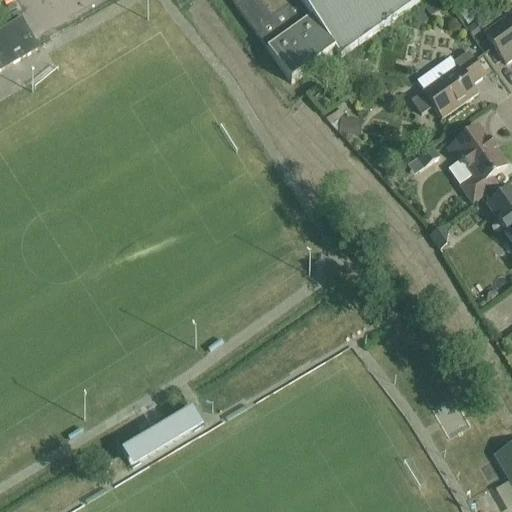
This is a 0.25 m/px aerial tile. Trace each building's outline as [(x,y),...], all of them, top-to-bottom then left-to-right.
[(254,0),(229,0),(293,89),(337,57),(299,4),(271,24),(267,18),(254,0)] [(254,0),(267,18),(271,24),(299,4),(337,57),(342,63),(428,0),(254,0)] [(437,2),(425,10),(426,12),(431,19),(443,11),(438,4),(437,2)] [(511,19),(486,37),(507,67),(511,63),(511,19)] [(0,75),(38,53),(20,24),(0,35),(0,75)] [(474,28),(467,33),(476,44),(482,39),(474,28)] [(471,56),(456,66),(459,70),(410,104),(421,121),(434,112),(442,124),(480,97),(474,89),(488,79),(471,56)] [(341,111),(330,119),(334,125),(346,117),(341,111)] [(343,121),(341,137),(362,139),(364,123),(343,121)] [(462,161),(474,180),(466,185),(464,195),(473,207),(498,190),(492,180),(508,169),(481,131),(451,152),(459,163),(462,161)] [(415,166),(409,170),(415,179),(421,175),(440,162),(434,153),(415,166)] [(511,192),(511,191),(488,208),(506,234),(505,235),(511,244),(511,192)] [(443,230),(430,239),(440,253),(448,248),(449,237),(443,230)] [(437,413),(456,438),(471,426),(453,402),(437,413)] [(511,449),(494,460),(511,490),(511,449)]
